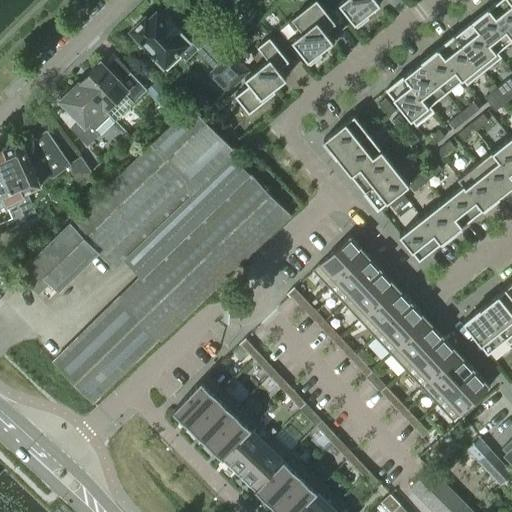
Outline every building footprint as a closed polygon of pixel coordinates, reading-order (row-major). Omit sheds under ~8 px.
[(317,0),(314,0),(292,19),(302,32),(292,40),(311,63),(322,53),(320,50),(333,40),(336,43),(348,33),(338,21),(342,18),(335,9),(329,14),(317,0)] [(342,0),(339,2),(358,26),(370,16),(367,13),(380,3),(383,6),(390,0),(342,0)] [(511,2),(510,0),(497,0),(489,7),(511,36),(511,2)] [(511,38),(511,36),(489,7),(472,21),(501,58),(502,57),(497,51),(511,38)] [(165,19),(157,11),(149,20),(146,17),(132,30),(150,49),(149,50),(164,65),(178,51),(186,59),(197,48),(181,31),(184,29),(170,14),(165,19)] [(472,21),(455,34),(484,71),(501,58),(472,21)] [(455,34),(438,48),(467,85),(484,71),(455,34)] [(250,83),(235,95),(249,112),(275,91),(273,88),(286,78),(279,68),(289,60),(270,36),(258,46),(268,59),(245,77),(250,83)] [(438,48),(421,61),(446,92),(462,79),(467,85),(438,48)] [(231,54),(212,73),(228,91),(248,72),(231,54)] [(147,90),(130,72),(120,82),(106,67),(100,61),(78,82),(106,111),(110,115),(115,120),(133,102),(147,90)] [(421,61),(404,75),(434,112),(434,111),(429,105),(446,92),(421,61)] [(404,75),(387,89),(416,126),(434,112),(404,75)] [(508,79),(498,88),(503,94),(511,86),(511,84),(508,79)] [(106,111),(78,82),(60,100),(79,120),(70,128),(87,146),(99,135),(94,130),(110,115),(106,111)] [(511,86),(503,94),(508,101),(511,97),(511,86)] [(498,88),(487,97),(490,101),(492,103),(503,94),(498,88)] [(508,101),(503,94),(492,103),(493,105),(497,109),(508,101)] [(396,110),(387,99),(380,105),(389,116),(396,110)] [(235,151),(200,114),(191,104),(153,140),(54,236),(17,272),(32,287),(38,293),(49,282),(58,290),(83,266),(97,252),(112,268),(124,257),(195,189),(233,153),(235,151)] [(472,104),(462,112),(467,119),(478,110),(472,104)] [(467,119),(462,112),(461,113),(451,121),(456,128),(467,119)] [(324,139),(338,157),(368,132),(354,115),(324,139)] [(487,122),(481,115),(471,124),(476,131),(487,122)] [(409,127),(401,116),(394,122),(402,133),(409,127)] [(476,131),(471,124),(460,132),(465,139),(476,131)] [(418,138),(409,127),(402,133),(411,143),(418,138)] [(0,149),(0,166),(15,201),(25,196),(23,192),(40,184),(38,180),(50,175),(51,176),(66,165),(80,186),(94,176),(80,156),(69,163),(46,129),(27,143),(30,146),(25,150),(23,145),(14,143),(0,149)] [(443,138),(438,131),(426,140),(429,144),(435,144),(443,138)] [(338,157),(351,174),(382,149),(368,132),(338,157)] [(511,176),(511,141),(509,138),(492,151),(511,176)] [(439,154),(442,157),(454,148),(448,141),(440,148),(439,154)] [(351,174),(364,190),(395,166),(382,149),(351,174)] [(499,195),(511,185),(511,176),(492,151),(475,165),(499,195)] [(435,164),(426,153),(419,158),(428,169),(435,164)] [(440,170),(435,164),(428,169),(423,173),(428,180),(440,170)] [(482,209),(499,195),(475,165),(458,178),(462,184),(482,209)] [(0,233),(0,241),(4,248),(21,237),(20,235),(29,231),(27,228),(15,201),(0,166),(0,201),(4,200),(6,205),(13,202),(17,209),(10,212),(16,226),(0,233)] [(364,190),(378,208),(409,184),(395,166),(364,190)] [(70,343),(52,361),(92,402),(160,337),(161,339),(291,214),(249,171),(140,276),(119,296),(70,343)] [(428,180),(423,173),(411,183),(416,190),(428,180)] [(442,201),(461,225),(482,209),(462,184),(442,201)] [(25,196),(15,201),(27,228),(38,219),(27,196),(25,196)] [(407,203),(402,196),(391,205),(396,212),(407,203)] [(442,201),(421,217),(440,242),(461,225),(442,201)] [(399,234),(419,259),(440,242),(421,217),(399,234)] [(318,263),(312,269),(328,286),(334,280),(365,251),(350,234),(318,263)] [(334,280),(328,286),(344,303),(350,297),(381,268),(365,251),(334,280)] [(350,297),(344,303),(359,319),(366,314),(397,285),(381,268),(350,297)] [(366,314),(359,319),(375,336),(381,331),(413,302),(397,285),(366,314)] [(295,287),(289,293),(299,304),(305,299),(295,287)] [(481,307),(505,338),(510,345),(511,342),(511,296),(505,288),(481,307)] [(381,331),(375,336),(390,353),(397,347),(428,318),(413,302),(381,331)] [(481,307),(463,321),(488,352),(505,338),(481,307)] [(315,309),(309,315),(319,326),(325,320),(315,309)] [(397,347),(390,353),(406,370),(412,363),(443,335),(428,318),(397,347)] [(325,320),(319,326),(329,337),(335,331),(325,320)] [(412,363),(406,370),(421,386),(427,380),(458,351),(443,335),(412,363)] [(246,338),(240,344),(251,355),(257,350),(246,338)] [(346,342),(340,348),(350,359),(356,354),(346,342)] [(427,380),(421,386),(437,403),(443,397),(474,368),(458,351),(427,380)] [(356,354),(350,359),(360,370),(366,365),(356,354)] [(265,358),(258,364),(269,375),(275,370),(265,358)] [(443,397),(437,403),(453,420),(459,414),(490,385),(474,368),(443,397)] [(275,370),(269,375),(279,386),(286,381),(275,370)] [(200,382),(173,410),(190,426),(217,398),(224,390),(208,374),(200,382)] [(377,376),(371,381),(381,392),(387,387),(377,376)] [(387,387),(381,392),(391,404),(398,398),(387,387)] [(217,398),(190,426),(205,440),(232,412),(239,405),(224,390),(217,398)] [(296,392),(290,397),(300,409),(306,403),(296,392)] [(306,403),(300,409),(311,420),(317,414),(306,403)] [(232,412),(205,440),(220,455),(247,427),(254,419),(239,405),(232,412)] [(408,409),(402,415),(412,426),(418,420),(408,409)] [(247,427),(220,455),(237,470),(264,442),(271,435),(254,419),(247,427)] [(418,420),(412,426),(423,437),(429,431),(418,420)] [(327,425),(321,431),(331,442),(337,436),(327,425)] [(264,442),(237,470),(254,486),(281,458),(287,451),(271,435),(264,442)] [(337,436),(331,442),(342,453),(348,448),(337,436)] [(511,445),(508,442),(501,448),(506,453),(511,446),(511,445)] [(511,446),(506,453),(503,456),(511,465),(511,446)] [(490,449),(478,460),(493,476),(506,465),(490,449)] [(281,458),(254,486),(271,503),(298,474),(305,467),(287,451),(281,458)] [(358,459),(352,464),(362,475),(368,470),(358,459)] [(511,472),(506,465),(493,476),(500,484),(511,473),(511,472)] [(298,474),(271,503),(280,511),(293,511),(315,490),(321,483),(305,467),(298,474)] [(474,511),(438,475),(430,467),(410,487),(434,511),(474,511)] [(368,470),(362,475),(373,487),(379,481),(368,470)] [(315,490),(293,511),(325,511),(332,506),(338,499),(321,483),(315,490)] [(332,506),(325,511),(352,511),(338,499),(332,506)]
